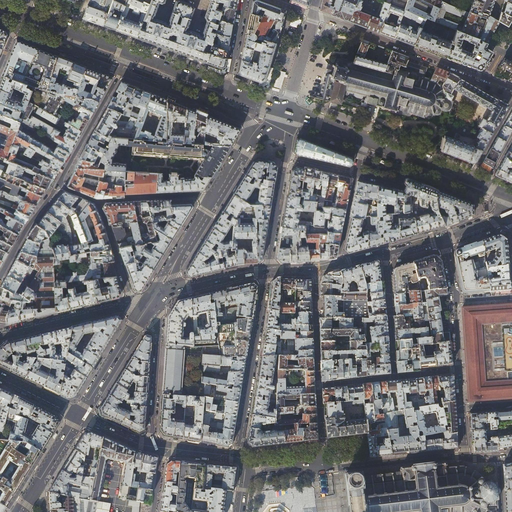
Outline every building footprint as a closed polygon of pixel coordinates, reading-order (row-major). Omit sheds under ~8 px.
[(90,0),(86,9),(83,18),(92,21),(103,25),(112,0),(90,0)] [(116,30),(121,14),(125,4),(115,0),(112,0),(103,25),(108,27),(116,30)] [(143,0),(126,0),(125,4),(121,14),(126,16),(129,7),(133,9),(132,11),(139,14),(140,12),(141,12),(142,13),(139,21),(142,22),(150,3),(143,0)] [(223,5),(236,9),(237,5),(237,0),(209,0),(211,1),(205,17),(206,20),(207,20),(203,33),(203,34),(204,34),(203,36),(199,35),(199,33),(190,30),(189,31),(185,30),(186,28),(187,28),(187,27),(195,8),(193,4),(180,0),(177,0),(176,1),(169,21),(169,22),(170,22),(169,24),(166,23),(166,22),(156,18),(156,19),(152,18),(153,16),(154,16),(154,15),(159,2),(162,4),(165,2),(165,0),(150,0),(150,3),(142,22),(136,37),(156,44),(195,58),(206,62),(209,52),(206,51),(206,52),(203,51),(206,45),(207,45),(207,43),(211,45),(212,43),(213,39),(215,32),(219,19),(222,10),(216,8),(218,3),(217,3),(217,2),(219,1),(223,2),(222,5),(223,5)] [(262,16),(254,33),(255,34),(256,36),(256,37),(256,38),(264,40),(276,43),(283,19),(286,10),(274,6),(258,0),(254,0),(253,1),(252,6),(250,13),(262,16)] [(322,0),(322,3),(320,9),(320,10),(324,12),(331,14),(335,4),(334,4),(335,0),(322,0)] [(335,0),(334,4),(335,4),(331,14),(337,17),(344,19),(349,21),(357,0),(335,0)] [(357,0),(349,21),(360,25),(361,25),(375,31),(379,32),(390,0),(357,0)] [(400,23),(402,15),(407,0),(390,0),(379,32),(386,35),(389,36),(394,38),(400,23)] [(417,0),(417,1),(414,0),(407,0),(402,15),(423,25),(426,18),(434,21),(439,8),(422,0),(417,0)] [(487,19),(497,25),(498,23),(499,22),(508,26),(511,19),(511,0),(473,0),(468,13),(469,13),(469,12),(477,15),(487,18),(487,19)] [(468,13),(449,5),(442,1),(439,8),(434,21),(450,27),(456,30),(461,31),(468,13)] [(234,17),(236,9),(223,5),(222,10),(219,19),(233,24),(234,17)] [(469,13),(468,13),(461,31),(471,35),(479,39),(480,39),(482,40),(487,43),(491,36),(497,25),(487,19),(487,18),(477,15),(469,12),(469,13)] [(252,33),(254,33),(262,16),(250,13),(249,21),(246,34),(249,35),(249,34),(251,33),(252,33)] [(125,18),(126,16),(121,14),(116,30),(124,33),(136,37),(142,22),(139,21),(138,23),(125,18)] [(298,28),(300,19),(294,18),(291,26),(298,28)] [(232,30),(233,24),(219,19),(215,32),(230,37),(232,30)] [(408,27),(400,23),(394,38),(401,40),(402,41),(414,45),(421,30),(422,27),(420,26),(418,27),(416,31),(409,28),(410,26),(409,25),(408,27)] [(446,57),(456,30),(450,27),(445,40),(437,36),(431,34),(421,30),(414,45),(429,51),(446,57)] [(471,35),(461,31),(456,30),(446,57),(457,61),(461,63),(465,51),(466,50),(462,49),(462,48),(461,47),(460,46),(462,41),(463,39),(469,41),(471,35)] [(229,44),(230,37),(215,32),(213,39),(218,40),(217,42),(216,42),(215,44),(212,43),(211,45),(211,46),(228,50),(229,44)] [(252,33),(251,33),(249,34),(249,35),(246,34),(242,53),(239,71),(241,74),(251,78),(261,82),(265,80),(274,50),(276,43),(264,40),(256,38),(256,37),(256,36),(255,34),(254,33),(252,33)] [(478,42),(479,39),(471,35),(469,41),(468,41),(469,41),(469,42),(475,44),(472,53),(465,51),(461,63),(470,66),(476,69),(479,70),(482,68),(483,67),(486,62),(492,51),(485,47),(487,43),(482,40),(481,43),(478,42)] [(17,39),(15,43),(9,58),(2,75),(3,76),(17,81),(19,74),(20,75),(20,74),(21,74),(22,74),(23,74),(24,71),(27,72),(31,62),(37,47),(28,44),(17,39)] [(360,54),(359,56),(363,57),(367,47),(371,49),(371,47),(374,49),(376,44),(362,39),(357,53),(360,54)] [(227,54),(228,50),(211,46),(209,52),(213,54),(224,57),(226,58),(227,54)] [(48,52),(37,47),(31,62),(45,67),(45,69),(40,82),(26,76),(27,72),(24,71),(23,74),(22,74),(21,74),(20,74),(20,75),(19,74),(17,81),(27,84),(34,87),(46,89),(51,75),(57,55),(56,55),(48,52)] [(399,53),(386,48),(385,52),(390,54),(386,64),(384,70),(392,72),(393,69),(396,68),(402,70),(406,61),(409,56),(399,53)] [(226,62),(226,58),(224,57),(213,54),(209,52),(206,62),(213,65),(222,68),(225,66),(226,62)] [(65,59),(57,55),(51,75),(56,77),(58,71),(60,71),(60,73),(63,74),(60,84),(61,84),(63,83),(65,83),(65,85),(66,85),(73,62),(65,59)] [(375,61),(363,57),(359,56),(356,55),(353,62),(384,70),(386,64),(375,61)] [(326,73),(330,75),(329,76),(331,77),(331,79),(333,79),(333,78),(336,78),(339,79),(339,81),(344,83),(344,81),(346,81),(344,89),(343,93),(363,99),(361,107),(366,108),(368,102),(377,105),(383,107),(383,109),(384,109),(384,107),(394,110),(394,112),(410,116),(411,113),(415,114),(415,115),(417,116),(417,115),(423,117),(424,118),(424,117),(425,116),(426,117),(427,117),(428,117),(428,118),(430,118),(429,117),(430,117),(431,116),(432,115),(432,114),(433,114),(434,115),(435,115),(434,114),(435,114),(436,114),(438,114),(439,114),(440,115),(440,114),(440,113),(440,112),(441,111),(441,109),(442,109),(444,110),(446,110),(450,111),(452,100),(451,99),(448,98),(446,95),(447,93),(445,92),(442,87),(442,86),(442,85),(441,84),(442,83),(441,82),(440,83),(440,82),(439,82),(438,82),(437,82),(437,81),(433,80),(431,79),(430,79),(430,77),(429,77),(428,78),(427,78),(427,77),(425,76),(425,77),(423,76),(424,76),(421,75),(407,71),(402,70),(396,68),(393,69),(392,72),(384,70),(353,62),(338,58),(338,59),(340,59),(338,66),(337,65),(337,63),(336,62),(335,65),(333,64),(332,65),(329,64),(329,63),(329,64),(328,64),(328,65),(327,64),(327,65),(328,66),(327,68),(326,72),(325,71),(325,73),(326,73)] [(511,59),(511,61),(504,58),(499,66),(494,75),(500,77),(505,68),(511,71),(511,73),(508,81),(511,82),(511,59)] [(406,61),(402,70),(407,71),(421,75),(424,76),(424,74),(425,74),(427,67),(419,65),(406,61)] [(86,67),(80,65),(73,62),(66,85),(62,92),(76,94),(86,67)] [(86,67),(76,94),(77,95),(82,96),(84,96),(91,97),(96,85),(101,73),(93,70),(86,67)] [(442,69),(437,67),(431,79),(433,80),(437,81),(438,81),(441,77),(445,79),(442,85),(442,86),(442,87),(445,92),(447,93),(446,95),(448,98),(451,99),(453,95),(451,94),(454,88),(460,77),(455,75),(455,74),(450,72),(442,69)] [(106,75),(101,73),(96,85),(105,90),(108,84),(109,83),(112,77),(106,75)] [(330,75),(326,73),(324,80),(321,90),(320,93),(319,93),(317,92),(315,91),(315,92),(314,94),(313,94),(313,95),(311,96),(309,96),(309,97),(330,101),(336,78),(333,78),(333,79),(331,79),(331,77),(329,76),(330,75)] [(54,82),(56,77),(51,75),(46,89),(62,92),(66,85),(65,85),(65,83),(63,83),(61,84),(60,84),(58,83),(56,82),(54,82)] [(27,84),(17,81),(3,76),(1,81),(0,82),(0,88),(12,94),(13,90),(12,89),(13,87),(20,90),(20,91),(25,93),(23,98),(28,100),(32,91),(32,90),(30,89),(30,88),(30,87),(29,87),(28,88),(26,87),(27,84)] [(481,127),(482,127),(492,133),(496,125),(508,104),(501,100),(498,99),(498,100),(485,93),(481,90),(482,90),(480,89),(480,90),(477,88),(476,87),(464,81),(460,78),(460,77),(454,88),(492,110),(486,120),(485,119),(481,127)] [(336,78),(330,101),(331,102),(340,104),(341,100),(343,93),(344,89),(346,81),(344,81),(344,83),(339,81),(339,79),(336,78)] [(119,104),(128,84),(124,82),(121,81),(116,91),(120,92),(119,95),(114,93),(112,97),(107,107),(108,107),(117,111),(119,108),(124,110),(125,107),(119,104)] [(131,85),(128,84),(119,104),(125,107),(135,86),(131,85)] [(102,96),(105,90),(96,85),(91,97),(99,101),(102,96)] [(125,107),(124,110),(122,113),(131,116),(137,119),(140,120),(151,92),(144,90),(135,86),(125,107)] [(62,92),(46,89),(34,87),(32,90),(32,91),(38,94),(40,91),(50,97),(44,110),(59,118),(64,121),(65,117),(55,112),(62,99),(74,105),(72,107),(77,110),(80,105),(78,103),(74,101),(77,95),(76,94),(62,92)] [(12,94),(0,88),(0,102),(12,108),(15,102),(8,99),(9,97),(10,97),(12,94)] [(166,137),(166,135),(167,99),(160,96),(151,92),(140,120),(137,119),(135,124),(138,126),(134,138),(161,140),(162,136),(164,137),(163,140),(166,141),(166,137)] [(81,98),(82,96),(77,95),(74,101),(78,103),(81,98)] [(99,101),(91,97),(84,96),(83,99),(81,98),(78,103),(80,105),(93,112),(96,107),(99,101)] [(28,100),(23,98),(21,103),(15,100),(15,102),(12,108),(16,109),(17,107),(20,108),(19,109),(21,110),(22,109),(25,110),(28,101),(28,100)] [(167,99),(166,135),(169,135),(169,137),(166,137),(166,141),(183,142),(184,136),(184,135),(171,134),(171,131),(172,123),(172,120),(185,121),(187,107),(179,103),(171,101),(167,99)] [(34,104),(28,101),(25,110),(24,112),(22,118),(29,122),(31,117),(29,115),(33,109),(32,108),(34,104)] [(0,102),(0,113),(20,122),(22,118),(24,112),(16,109),(12,108),(0,102)] [(80,105),(77,110),(78,111),(79,112),(79,113),(78,114),(79,114),(77,118),(87,123),(88,121),(91,115),(93,112),(80,105)] [(56,123),(59,118),(44,110),(39,107),(36,112),(56,123)] [(121,112),(117,111),(108,107),(101,118),(95,129),(111,138),(111,136),(134,138),(138,126),(135,124),(137,119),(131,116),(124,127),(118,126),(114,125),(121,112)] [(191,108),(187,107),(185,121),(185,124),(184,127),(184,129),(186,129),(187,125),(190,125),(189,136),(184,136),(183,142),(193,143),(196,110),(192,109),(191,108)] [(198,111),(196,110),(193,143),(204,143),(204,132),(200,131),(201,124),(206,125),(206,114),(202,113),(198,111)] [(0,124),(2,119),(11,123),(11,124),(11,125),(10,124),(9,128),(17,131),(18,128),(20,124),(20,122),(0,113),(0,124)] [(221,120),(207,114),(206,114),(206,125),(201,124),(200,131),(204,132),(204,143),(230,145),(233,141),(234,138),(239,130),(238,127),(237,126),(226,122),(224,121),(221,120)] [(31,117),(29,122),(36,126),(46,131),(50,134),(54,127),(32,115),(31,117)] [(68,115),(65,121),(70,124),(73,118),(68,115)] [(77,118),(76,117),(76,118),(75,118),(74,119),(73,118),(70,124),(82,131),(84,128),(87,123),(77,118)] [(20,122),(20,124),(24,126),(34,131),(36,126),(29,122),(22,118),(20,122)] [(65,121),(64,121),(59,118),(56,123),(62,127),(63,124),(65,121)] [(82,131),(70,124),(65,121),(63,124),(68,127),(63,136),(58,133),(60,131),(54,127),(50,134),(74,147),(78,138),(79,137),(82,131)] [(477,137),(482,127),(481,127),(477,124),(473,131),(447,122),(446,128),(456,132),(474,139),(477,138),(477,137)] [(0,124),(0,155),(7,158),(16,134),(17,131),(9,128),(0,124)] [(508,135),(511,129),(504,125),(500,131),(497,136),(506,141),(508,135)] [(476,161),(492,133),(482,127),(477,137),(479,138),(477,146),(475,145),(474,145),(474,146),(454,139),(444,135),(441,150),(441,151),(458,157),(472,162),(476,161)] [(22,131),(18,128),(17,131),(16,134),(30,143),(37,146),(64,161),(69,154),(74,147),(50,134),(46,131),(44,134),(49,136),(49,135),(51,137),(51,138),(54,141),(55,140),(59,143),(54,151),(50,149),(50,148),(42,143),(42,142),(22,131)] [(454,139),(456,132),(446,128),(444,135),(454,139)] [(93,132),(91,136),(107,145),(111,138),(95,129),(94,129),(93,132)] [(24,153),(30,143),(16,134),(7,158),(6,159),(18,163),(37,171),(53,178),(56,175),(58,171),(42,162),(40,161),(37,167),(15,157),(18,150),(24,153)] [(101,158),(100,161),(103,162),(102,168),(125,170),(126,163),(111,162),(112,157),(118,143),(133,144),(132,153),(198,158),(198,159),(198,161),(198,163),(198,165),(199,166),(199,167),(194,175),(211,176),(228,148),(230,145),(204,143),(193,143),(183,142),(166,141),(163,140),(161,140),(134,138),(111,136),(111,138),(107,145),(91,136),(89,139),(87,143),(104,152),(102,156),(101,158)] [(502,147),(506,141),(497,136),(494,142),(493,143),(491,148),(500,153),(502,147)] [(333,162),(349,166),(352,164),(353,160),(351,157),(326,147),(306,139),(300,137),(297,138),(296,145),(294,151),(296,154),(333,162)] [(35,150),(37,146),(30,143),(24,153),(30,156),(35,150)] [(94,161),(97,156),(98,154),(102,156),(104,152),(87,143),(83,149),(79,158),(80,158),(93,161),(94,161)] [(37,146),(35,150),(50,158),(47,162),(44,160),(42,162),(58,171),(61,166),(64,161),(37,146)] [(495,161),(500,153),(491,148),(487,155),(483,161),(488,164),(492,167),(495,162),(495,161)] [(511,165),(511,161),(505,155),(502,160),(494,175),(495,175),(502,178),(504,179),(510,169),(506,168),(507,166),(509,166),(511,167),(511,166),(511,165)] [(95,164),(93,164),(92,163),(93,161),(80,158),(78,161),(77,163),(75,168),(73,172),(82,176),(84,171),(95,174),(99,175),(98,180),(100,181),(115,184),(124,185),(125,176),(126,170),(125,170),(102,168),(97,168),(98,165),(99,162),(97,162),(96,164),(95,164)] [(263,170),(267,171),(268,160),(259,158),(258,158),(253,160),(249,167),(245,174),(251,178),(253,175),(255,177),(254,179),(256,180),(258,177),(261,178),(266,179),(266,174),(263,173),(263,170)] [(18,163),(6,159),(5,161),(9,163),(7,169),(6,172),(13,175),(18,163)] [(268,160),(267,171),(266,172),(268,172),(268,171),(268,170),(269,170),(269,174),(268,174),(266,174),(266,179),(275,180),(276,174),(277,167),(273,161),(272,161),(268,160)] [(488,164),(483,161),(483,162),(479,168),(488,173),(489,170),(490,170),(492,167),(488,164)] [(34,178),(37,171),(18,163),(13,175),(32,182),(33,180),(31,179),(31,178),(24,175),(24,176),(22,175),(24,169),(26,170),(33,173),(33,175),(34,175),(33,178),(34,178)] [(304,166),(304,168),(302,180),(302,186),(300,195),(304,195),(303,199),(307,199),(313,168),(308,167),(304,166)] [(301,180),(302,180),(304,168),(300,167),(297,167),(291,170),(290,181),(287,195),(299,195),(300,195),(302,186),(301,186),(300,187),(299,187),(297,185),(298,185),(299,185),(299,184),(300,181),(299,180),(298,180),(299,178),(301,179),(301,180)] [(319,170),(313,168),(307,199),(315,200),(316,194),(312,193),(314,183),(318,184),(321,170),(319,170)] [(6,172),(3,170),(2,170),(0,175),(0,176),(23,186),(43,195),(44,192),(47,188),(32,182),(13,175),(6,172)] [(156,192),(157,173),(151,172),(145,172),(141,171),(128,170),(127,176),(125,176),(124,185),(124,193),(140,192),(156,192)] [(317,187),(316,194),(315,200),(316,200),(315,206),(322,206),(329,172),(324,171),(321,170),(318,184),(317,187)] [(50,183),(53,178),(37,171),(34,178),(33,180),(32,182),(47,188),(50,183)] [(85,177),(83,177),(82,176),(73,172),(70,178),(66,186),(72,188),(84,193),(96,198),(105,198),(117,197),(124,197),(124,193),(124,185),(115,184),(100,181),(97,186),(96,191),(81,185),(82,182),(85,177)] [(340,175),(332,173),(329,172),(322,206),(330,206),(346,208),(348,199),(350,190),(351,183),(352,178),(345,176),(340,175)] [(157,173),(156,192),(157,192),(169,191),(181,190),(180,174),(177,174),(171,174),(166,173),(157,173)] [(194,175),(180,174),(181,190),(191,190),(203,189),(209,179),(211,176),(194,175)] [(251,178),(245,174),(239,184),(235,190),(233,193),(248,203),(248,201),(254,192),(257,189),(256,188),(255,188),(249,196),(248,196),(254,186),(258,187),(259,182),(259,179),(261,180),(261,178),(258,177),(256,180),(254,179),(251,178)] [(21,189),(23,186),(0,176),(0,188),(1,186),(3,184),(12,188),(9,193),(18,197),(19,194),(17,193),(19,188),(21,189)] [(98,180),(85,177),(82,182),(86,183),(94,186),(94,185),(97,186),(100,181),(98,180)] [(275,180),(266,179),(261,178),(261,180),(261,182),(259,182),(258,187),(260,188),(259,189),(259,191),(257,193),(254,192),(248,201),(248,203),(249,203),(262,203),(271,205),(273,193),(275,180)] [(408,178),(405,179),(403,184),(406,185),(404,190),(403,211),(407,210),(409,210),(417,210),(417,198),(417,193),(421,183),(414,181),(408,178)] [(354,195),(353,201),(366,203),(366,199),(363,199),(363,197),(373,199),(372,205),(377,206),(378,185),(368,183),(358,180),(356,188),(354,195)] [(436,205),(435,197),(438,190),(429,186),(421,183),(417,193),(417,198),(419,198),(419,205),(431,207),(431,208),(432,209),(437,209),(436,205)] [(398,189),(395,188),(394,212),(399,212),(402,211),(403,211),(404,190),(406,185),(403,184),(400,187),(398,189)] [(386,186),(378,185),(377,206),(376,215),(379,215),(382,214),(385,213),(385,210),(385,207),(385,209),(385,210),(386,212),(387,212),(387,213),(392,213),(394,212),(395,188),(386,186)] [(23,186),(21,189),(27,191),(24,197),(19,194),(18,197),(36,205),(39,200),(43,195),(23,186)] [(0,195),(2,190),(0,189),(0,202),(16,209),(17,209),(18,206),(5,201),(5,202),(0,200),(0,195)] [(70,193),(64,190),(62,193),(58,198),(77,213),(78,216),(90,201),(73,194),(70,193)] [(447,193),(438,190),(435,197),(436,205),(445,209),(444,209),(445,211),(446,211),(448,215),(444,216),(444,215),(443,215),(440,216),(441,216),(442,219),(444,225),(450,223),(458,220),(452,205),(455,196),(447,193)] [(36,205),(18,197),(9,193),(3,191),(2,192),(6,194),(5,197),(14,201),(14,200),(19,203),(18,206),(17,209),(30,215),(33,210),(36,205)] [(248,203),(233,193),(228,201),(222,210),(229,214),(231,215),(235,218),(236,218),(240,218),(252,218),(263,217),(262,203),(249,203),(248,203)] [(304,195),(300,195),(299,195),(287,195),(285,211),(299,213),(299,209),(314,210),(315,206),(316,200),(315,200),(307,199),(303,199),(304,195)] [(464,199),(455,196),(452,205),(458,220),(467,216),(474,213),(473,203),(464,199)] [(80,249),(80,252),(86,251),(90,250),(78,216),(77,213),(58,198),(53,204),(52,205),(47,211),(65,224),(67,235),(68,244),(69,254),(76,253),(77,253),(77,250),(80,249)] [(159,200),(147,200),(150,216),(152,222),(169,217),(172,217),(172,216),(172,212),(171,203),(170,199),(159,200)] [(143,201),(140,201),(142,215),(144,215),(144,216),(150,216),(147,200),(143,201)] [(94,203),(92,202),(90,201),(78,216),(90,250),(111,249),(107,237),(107,236),(101,218),(101,216),(97,209),(94,203)] [(125,202),(105,203),(104,205),(102,208),(107,215),(109,224),(111,224),(115,223),(137,221),(133,201),(126,202),(125,202)] [(137,201),(133,201),(137,221),(139,221),(139,217),(142,217),(143,221),(147,223),(152,222),(150,216),(144,216),(144,215),(142,215),(140,201),(137,201)] [(367,203),(366,203),(353,201),(351,208),(349,216),(351,217),(356,217),(364,216),(367,204),(367,203)] [(181,203),(176,203),(171,203),(172,212),(174,212),(174,213),(175,213),(175,214),(174,216),(172,216),(172,217),(169,217),(181,225),(187,216),(193,206),(191,202),(181,203)] [(271,206),(271,205),(262,203),(263,217),(269,218),(271,206)] [(0,210),(0,211),(1,211),(3,212),(24,223),(27,219),(30,215),(17,209),(16,209),(14,212),(7,209),(5,209),(0,206),(0,210)] [(322,206),(315,206),(314,210),(313,222),(313,225),(327,226),(330,206),(322,206)] [(330,206),(327,226),(334,227),(333,231),(333,232),(341,232),(343,226),(343,223),(345,216),(346,208),(330,206)] [(437,209),(432,209),(433,212),(428,213),(419,216),(417,217),(417,215),(423,213),(422,210),(417,210),(409,210),(410,214),(414,213),(417,233),(423,231),(435,228),(444,225),(442,219),(439,219),(438,217),(441,216),(440,216),(437,209)] [(229,214),(222,210),(218,218),(213,226),(225,234),(231,223),(233,225),(234,223),(236,223),(236,218),(235,218),(231,215),(230,217),(229,217),(228,218),(227,217),(229,214)] [(409,210),(407,210),(408,214),(410,214),(410,217),(399,217),(399,218),(399,230),(401,237),(408,235),(417,233),(414,213),(410,214),(409,210)] [(65,224),(47,211),(43,217),(37,224),(45,229),(49,238),(51,243),(52,243),(50,237),(49,236),(56,227),(67,235),(65,224)] [(299,213),(285,211),(282,226),(298,228),(301,228),(301,230),(303,230),(303,228),(305,228),(305,224),(313,225),(313,222),(298,220),(299,213)] [(0,217),(0,223),(18,234),(21,228),(24,223),(3,212),(2,214),(6,216),(5,217),(9,219),(6,224),(3,222),(3,221),(3,220),(2,219),(0,217)] [(385,213),(382,214),(382,220),(382,224),(382,232),(383,235),(382,242),(391,240),(401,237),(399,230),(399,218),(396,218),(396,223),(393,223),(392,224),(392,225),(390,225),(390,221),(391,221),(392,221),(392,213),(387,213),(385,213)] [(379,215),(376,215),(371,216),(370,216),(370,223),(371,224),(375,224),(382,224),(382,220),(379,220),(379,215)] [(367,216),(364,216),(356,217),(351,217),(348,231),(343,248),(348,252),(358,249),(368,246),(367,230),(362,232),(362,234),(358,236),(358,232),(359,232),(362,220),(367,219),(367,216)] [(177,231),(181,225),(169,217),(152,222),(153,227),(172,239),(177,231)] [(263,217),(252,218),(252,222),(253,237),(253,240),(252,241),(252,245),(256,245),(257,263),(262,259),(265,239),(269,218),(263,217)] [(240,218),(236,218),(236,223),(234,223),(233,225),(232,238),(232,240),(232,241),(237,241),(235,240),(235,237),(253,237),(252,222),(246,223),(245,221),(244,221),(244,223),(240,223),(240,218)] [(128,238),(129,245),(131,245),(132,245),(137,244),(142,244),(143,244),(141,239),(138,226),(137,221),(115,223),(111,224),(114,232),(117,239),(123,238),(126,234),(126,233),(127,231),(130,231),(129,226),(131,226),(133,236),(128,237),(128,238)] [(153,227),(152,222),(147,223),(149,231),(146,231),(146,233),(144,233),(143,228),(141,226),(138,226),(141,239),(143,244),(146,243),(157,241),(156,239),(155,233),(153,227)] [(18,234),(0,223),(0,238),(12,245),(15,239),(18,234)] [(31,229),(26,237),(28,237),(40,242),(45,233),(47,239),(49,238),(45,229),(37,224),(36,223),(31,229)] [(327,226),(313,225),(305,224),(305,228),(305,233),(307,241),(316,241),(316,247),(313,247),(313,245),(310,245),(310,247),(308,247),(308,249),(309,260),(313,260),(320,259),(319,243),(319,242),(320,233),(327,234),(327,230),(327,226)] [(382,224),(375,224),(375,230),(367,230),(368,246),(375,244),(382,242),(383,235),(381,236),(380,233),(382,232),(382,224)] [(225,234),(213,226),(209,231),(205,239),(214,244),(215,245),(219,248),(226,247),(228,246),(231,246),(232,241),(232,240),(230,240),(230,239),(229,240),(223,241),(221,240),(225,234)] [(298,228),(282,226),(280,240),(280,241),(277,257),(282,262),(289,261),(297,261),(296,243),(298,228)] [(327,226),(327,230),(327,234),(320,233),(319,243),(323,243),(329,243),(330,243),(338,244),(339,239),(341,232),(333,232),(333,231),(334,227),(327,226)] [(153,227),(155,233),(158,232),(159,238),(156,239),(157,241),(146,243),(148,244),(152,247),(163,254),(168,246),(172,239),(153,227)] [(303,230),(301,230),(301,228),(298,228),(296,243),(297,261),(302,261),(309,260),(308,249),(308,247),(307,241),(305,233),(305,228),(303,228),(303,230)] [(494,236),(481,241),(483,248),(484,252),(484,253),(494,249),(495,250),(496,255),(491,261),(485,262),(486,268),(508,265),(507,251),(507,241),(498,235),(494,236)] [(40,242),(28,237),(25,243),(20,250),(37,255),(39,249),(40,243),(40,242)] [(0,238),(0,247),(8,252),(8,251),(10,248),(12,245),(0,238)] [(51,243),(49,238),(47,239),(40,242),(40,243),(41,243),(42,243),(43,248),(52,247),(51,243)] [(205,239),(202,244),(194,256),(192,259),(185,271),(189,276),(199,273),(218,269),(224,267),(219,248),(215,245),(214,246),(213,246),(214,244),(205,239)] [(237,241),(232,241),(231,246),(231,249),(235,249),(236,264),(240,264),(244,263),(243,251),(246,251),(246,250),(246,249),(245,249),(245,248),(244,248),(243,248),(237,248),(237,241)] [(483,248),(481,241),(462,247),(457,249),(454,255),(458,270),(462,289),(467,293),(477,292),(485,292),(490,291),(489,284),(486,269),(475,271),(472,260),(463,262),(462,258),(463,259),(464,259),(464,260),(465,260),(466,259),(467,258),(467,257),(469,256),(469,257),(484,252),(483,248)] [(148,244),(146,243),(143,244),(142,244),(137,244),(132,245),(133,249),(132,249),(132,250),(132,251),(133,255),(133,254),(134,256),(139,260),(141,261),(154,269),(158,262),(161,257),(163,254),(152,247),(151,249),(145,245),(146,244),(147,245),(148,244)] [(328,258),(329,243),(323,243),(319,243),(320,259),(323,259),(328,259),(328,258)] [(330,243),(329,243),(328,258),(331,258),(335,257),(336,256),(337,249),(338,244),(330,243)] [(69,254),(68,244),(64,245),(63,244),(57,245),(57,246),(52,247),(56,256),(53,257),(54,263),(60,262),(59,259),(69,257),(70,261),(76,260),(76,253),(69,254)] [(131,245),(129,245),(128,245),(119,247),(122,254),(125,263),(135,260),(134,256),(133,254),(133,255),(131,255),(129,250),(131,250),(131,252),(132,251),(132,250),(132,249),(133,249),(132,245),(131,245)] [(252,251),(246,251),(243,251),(244,263),(249,263),(251,263),(253,263),(257,263),(256,245),(252,245),(252,251)] [(231,246),(228,246),(229,249),(231,249),(231,250),(229,251),(230,254),(228,254),(226,247),(219,248),(224,267),(225,267),(228,266),(230,266),(236,264),(235,249),(231,249),(231,246)] [(0,258),(3,260),(5,256),(8,252),(0,247),(0,258)] [(52,247),(43,248),(39,249),(37,255),(34,265),(34,268),(38,270),(40,271),(42,268),(54,267),(54,263),(53,257),(56,256),(52,247)] [(111,249),(90,250),(90,255),(91,263),(111,261),(115,261),(112,253),(111,249)] [(37,255),(20,250),(19,253),(16,258),(29,265),(30,263),(34,265),(37,255)] [(86,251),(80,252),(77,253),(76,253),(76,260),(76,262),(83,261),(85,263),(86,271),(85,273),(77,274),(77,271),(72,272),(72,274),(71,275),(70,272),(65,272),(66,288),(67,288),(78,285),(84,284),(84,283),(83,280),(93,279),(91,263),(90,255),(86,255),(86,251)] [(138,262),(139,260),(134,256),(135,260),(125,263),(130,276),(134,288),(135,290),(141,290),(141,289),(148,279),(154,269),(141,261),(140,262),(142,263),(141,265),(138,265),(138,262)] [(418,261),(413,262),(418,280),(419,280),(419,279),(423,278),(425,278),(427,280),(428,285),(426,288),(427,288),(427,291),(437,290),(446,289),(444,280),(443,274),(441,264),(440,259),(434,256),(429,258),(418,261)] [(476,270),(486,268),(485,262),(484,257),(473,260),(476,270)] [(29,265),(16,258),(15,260),(10,269),(8,274),(21,281),(27,270),(29,271),(29,272),(29,273),(30,274),(34,268),(29,265)] [(111,261),(91,263),(93,279),(98,278),(102,277),(103,277),(116,276),(113,267),(112,264),(111,261)] [(379,265),(379,263),(376,261),(365,264),(360,266),(365,284),(381,282),(380,280),(380,273),(379,265)] [(418,280),(413,262),(409,263),(405,264),(398,266),(397,266),(396,267),(396,268),(393,270),(392,273),(392,275),(394,289),(394,295),(404,294),(409,293),(408,291),(421,291),(418,280)] [(510,281),(509,272),(508,265),(486,268),(486,269),(489,284),(497,283),(500,282),(510,281)] [(348,269),(340,271),(342,278),(341,285),(340,293),(348,293),(348,290),(349,290),(349,285),(351,282),(354,281),(355,282),(357,283),(358,288),(357,288),(357,289),(358,290),(359,290),(359,292),(366,292),(365,284),(360,266),(348,269)] [(54,273),(54,267),(42,268),(40,271),(38,270),(29,287),(33,289),(35,294),(33,298),(35,301),(36,305),(33,305),(33,308),(37,307),(41,307),(55,307),(54,282),(54,278),(54,273)] [(65,272),(54,273),(54,278),(56,278),(57,280),(54,282),(55,307),(56,311),(63,310),(70,308),(66,293),(65,290),(66,288),(65,272)] [(21,281),(8,274),(5,278),(1,286),(7,289),(5,297),(12,299),(21,300),(25,300),(28,301),(33,301),(33,305),(36,305),(35,301),(33,298),(35,294),(33,289),(29,287),(27,286),(22,295),(15,292),(18,285),(22,287),(23,286),(24,286),(25,285),(23,284),(23,283),(22,282),(23,282),(21,281)] [(116,276),(103,277),(104,279),(104,281),(107,280),(109,281),(110,285),(110,284),(109,285),(108,285),(107,286),(110,299),(116,297),(119,296),(122,291),(119,283),(116,276)] [(341,285),(342,278),(323,276),(322,281),(321,284),(341,285)] [(98,278),(93,279),(94,292),(97,302),(103,300),(110,299),(107,286),(100,287),(98,278)] [(94,292),(93,279),(83,280),(84,283),(86,283),(87,290),(80,292),(83,305),(85,305),(92,303),(97,302),(94,292)] [(279,299),(280,279),(278,279),(275,282),(273,283),(270,302),(269,310),(279,311),(279,307),(276,306),(277,302),(278,302),(277,304),(279,304),(279,303),(279,299)] [(287,279),(280,279),(279,299),(279,303),(284,303),(285,290),(287,290),(287,295),(291,295),(291,290),(295,290),(296,288),(296,280),(287,279)] [(295,302),(312,302),(312,294),(312,292),(312,287),(312,280),(308,280),(303,280),(303,288),(296,288),(295,290),(295,302)] [(510,290),(510,281),(500,282),(500,284),(498,285),(497,283),(489,284),(490,291),(501,291),(510,290)] [(381,282),(365,284),(366,292),(366,295),(370,294),(370,296),(384,293),(383,286),(383,282),(381,282)] [(232,288),(226,290),(226,301),(225,303),(225,304),(225,308),(227,307),(227,305),(236,303),(238,304),(238,307),(225,310),(226,311),(226,316),(215,316),(215,323),(227,322),(227,320),(245,319),(245,318),(252,319),(254,310),(255,304),(258,288),(253,283),(232,288)] [(341,285),(321,284),(320,290),(319,296),(323,296),(340,297),(340,293),(341,285)] [(78,285),(67,288),(69,292),(66,293),(70,308),(76,307),(83,305),(80,292),(78,285)] [(0,287),(0,306),(3,307),(2,310),(8,311),(9,308),(11,302),(12,299),(5,297),(7,289),(1,286),(0,287)] [(437,290),(427,291),(424,291),(426,299),(438,298),(438,295),(439,295),(446,295),(446,289),(437,290)] [(217,292),(209,294),(210,300),(214,300),(214,304),(215,316),(226,316),(226,311),(222,311),(223,314),(222,314),(221,313),(220,313),(220,305),(221,305),(222,308),(224,307),(224,310),(225,310),(225,308),(225,304),(225,303),(226,301),(226,290),(217,292)] [(424,291),(421,291),(408,291),(409,293),(410,304),(426,303),(426,299),(424,291)] [(366,292),(359,292),(357,292),(350,293),(348,293),(340,293),(340,297),(340,300),(343,300),(343,312),(343,313),(344,313),(344,318),(353,318),(357,318),(362,318),(369,318),(369,317),(368,314),(368,310),(367,307),(367,306),(367,303),(366,295),(366,292)] [(370,294),(366,295),(367,303),(385,301),(385,296),(384,293),(370,296),(370,294)] [(198,296),(191,298),(192,317),(197,317),(198,315),(204,313),(204,316),(205,317),(207,317),(208,326),(204,328),(198,327),(197,328),(196,329),(197,334),(193,334),(193,344),(215,343),(214,337),(217,337),(215,323),(215,316),(214,304),(210,304),(210,300),(209,294),(198,296)] [(405,301),(404,294),(394,295),(394,299),(395,306),(405,305),(405,303),(406,303),(406,301),(405,301)] [(340,297),(323,296),(323,298),(323,305),(323,317),(323,318),(331,318),(339,318),(344,318),(344,313),(343,313),(343,312),(341,312),(337,312),(336,300),(340,300),(340,297)] [(192,317),(191,298),(183,300),(178,301),(173,309),(168,317),(168,321),(166,345),(193,347),(193,344),(193,334),(193,333),(190,333),(189,334),(189,337),(187,339),(182,338),(183,327),(185,327),(186,324),(183,324),(184,321),(187,317),(189,317),(190,317),(192,317)] [(440,309),(438,298),(426,299),(426,303),(429,321),(429,322),(440,320),(439,312),(441,311),(440,309)] [(19,314),(21,300),(12,299),(11,302),(14,303),(14,306),(13,306),(12,309),(10,309),(9,308),(8,311),(7,316),(6,321),(7,323),(12,322),(20,320),(19,314)] [(25,300),(21,300),(19,314),(20,320),(28,318),(35,317),(33,308),(33,305),(33,301),(28,301),(28,306),(26,306),(26,305),(24,305),(25,300)] [(385,301),(367,303),(367,306),(371,306),(372,309),(386,308),(385,305),(385,301)] [(312,302),(295,302),(295,304),(295,313),(308,313),(312,313),(312,309),(312,302)] [(295,304),(284,303),(279,303),(279,304),(279,307),(279,311),(279,317),(279,324),(284,324),(284,313),(295,313),(295,304)] [(429,321),(426,303),(410,304),(405,305),(395,306),(395,310),(396,316),(403,316),(403,318),(413,317),(413,319),(422,318),(423,322),(429,321)] [(473,307),(462,308),(468,401),(472,401),(485,400),(496,399),(511,398),(511,304),(509,304),(502,305),(493,306),(473,307)] [(0,319),(3,321),(6,321),(7,316),(8,311),(2,310),(3,307),(0,306),(0,319)] [(56,311),(55,307),(41,307),(41,310),(38,310),(37,307),(33,308),(35,317),(46,314),(56,311)] [(386,308),(372,309),(372,314),(368,314),(369,317),(373,317),(387,316),(386,312),(386,308)] [(279,317),(279,311),(269,310),(268,314),(266,329),(278,331),(279,326),(275,326),(275,325),(276,325),(277,324),(277,322),(277,321),(276,321),(275,321),(276,317),(279,317)] [(308,313),(295,313),(295,316),(298,316),(298,317),(298,318),(297,318),(297,319),(295,319),(294,320),(294,321),(295,325),(300,325),(308,325),(308,319),(308,313)] [(122,321),(118,316),(93,322),(72,327),(67,353),(92,369),(95,365),(103,352),(117,329),(122,321)] [(365,342),(365,344),(365,346),(365,351),(366,359),(367,361),(373,361),(372,356),(370,356),(369,352),(372,352),(371,346),(376,346),(375,338),(388,337),(388,329),(387,316),(373,317),(369,317),(369,318),(362,318),(363,330),(365,342)] [(429,322),(429,321),(423,322),(422,318),(413,319),(413,317),(403,318),(403,316),(396,316),(393,317),(394,320),(394,323),(395,330),(418,329),(427,328),(430,328),(429,322)] [(227,322),(215,323),(217,337),(218,345),(221,358),(232,357),(234,357),(246,357),(248,348),(252,319),(245,318),(245,319),(227,320),(227,322)] [(331,320),(331,318),(323,318),(319,318),(319,325),(320,330),(331,330),(331,326),(331,320)] [(363,330),(362,318),(357,318),(358,328),(353,328),(353,318),(344,318),(339,318),(331,318),(331,320),(333,320),(333,321),(339,320),(339,328),(336,328),(335,326),(331,326),(331,330),(348,330),(363,330)] [(291,324),(284,324),(279,324),(279,326),(278,331),(280,331),(295,332),(295,325),(294,321),(294,320),(291,320),(291,324)] [(441,327),(440,320),(429,322),(430,328),(431,338),(432,344),(438,343),(450,342),(449,332),(442,333),(442,331),(441,327)] [(63,329),(48,333),(40,335),(46,360),(52,360),(66,362),(66,359),(67,353),(72,327),(63,329)] [(428,338),(427,328),(418,329),(419,333),(420,333),(421,339),(428,338)] [(280,331),(278,331),(266,329),(264,339),(263,344),(275,346),(276,340),(276,338),(276,337),(275,337),(275,335),(279,335),(278,337),(279,340),(281,340),(280,331)] [(419,333),(418,329),(395,330),(395,337),(396,341),(412,339),(411,334),(419,333)] [(365,342),(363,330),(348,330),(331,330),(320,330),(320,336),(320,342),(334,342),(334,336),(350,336),(350,342),(361,342),(365,342)] [(295,332),(280,331),(281,340),(288,339),(295,339),(295,336),(295,332)] [(32,337),(24,339),(28,354),(35,353),(35,352),(35,351),(36,351),(37,351),(36,353),(38,359),(46,360),(40,335),(32,337)] [(137,349),(132,357),(140,362),(150,363),(150,353),(151,337),(145,335),(137,349)] [(376,346),(371,346),(372,356),(376,356),(375,352),(378,352),(378,348),(380,348),(380,353),(378,354),(378,355),(380,355),(389,355),(389,353),(388,344),(388,341),(388,337),(375,338),(376,346)] [(431,338),(428,338),(421,339),(416,339),(417,348),(411,349),(412,360),(413,372),(421,371),(422,368),(428,367),(436,366),(434,356),(433,352),(432,344),(431,338)] [(29,358),(28,354),(24,339),(20,340),(8,342),(11,351),(13,356),(23,357),(27,358),(29,358)] [(313,345),(313,339),(295,339),(295,350),(298,350),(309,351),(309,350),(313,350),(313,345)] [(416,339),(412,339),(396,341),(396,345),(396,351),(411,349),(417,348),(416,339)] [(6,343),(2,346),(0,348),(0,366),(1,366),(10,371),(14,363),(13,356),(11,351),(8,342),(6,343)] [(334,347),(334,342),(320,342),(320,347),(320,352),(335,351),(338,351),(338,347),(334,347)] [(362,346),(361,342),(350,342),(349,342),(349,351),(365,351),(365,346),(362,346)] [(450,342),(438,343),(439,350),(441,351),(440,352),(438,351),(433,352),(434,356),(436,366),(452,365),(451,353),(450,342)] [(281,355),(281,351),(281,346),(275,346),(263,344),(262,351),(261,357),(279,355),(281,355)] [(193,347),(166,345),(166,350),(164,376),(163,391),(162,395),(181,396),(184,353),(198,355),(198,352),(203,352),(203,346),(193,347)] [(220,358),(221,358),(218,345),(203,346),(203,352),(202,366),(220,367),(220,358)] [(411,349),(396,351),(396,357),(397,362),(412,360),(411,349)] [(313,351),(313,350),(309,350),(309,351),(298,350),(298,354),(297,354),(297,355),(295,355),(295,359),(314,359),(313,355),(313,351)] [(338,351),(335,351),(320,352),(320,357),(321,361),(336,360),(342,360),(347,360),(347,354),(355,354),(355,360),(366,359),(365,351),(349,351),(346,351),(338,351)] [(92,369),(67,353),(66,359),(76,366),(76,367),(74,371),(87,378),(92,370),(92,369)] [(278,365),(279,355),(261,357),(259,371),(258,377),(278,380),(278,370),(278,368),(277,368),(277,370),(276,370),(276,373),(273,372),(274,365),(278,365)] [(279,355),(278,365),(278,368),(278,370),(307,370),(307,372),(314,372),(314,364),(314,359),(295,359),(295,355),(281,355),(279,355)] [(380,355),(378,355),(376,356),(376,357),(376,362),(373,362),(373,366),(390,364),(390,360),(389,355),(380,355)] [(21,362),(23,357),(22,357),(13,356),(14,363),(10,371),(16,374),(26,379),(33,364),(34,362),(35,359),(29,358),(27,358),(27,360),(25,363),(25,362),(23,362),(24,364),(21,362)] [(149,370),(150,363),(140,362),(132,357),(129,362),(124,370),(133,375),(136,370),(137,371),(138,371),(138,377),(148,377),(149,370)] [(221,358),(220,358),(220,367),(219,372),(228,372),(244,373),(245,366),(246,357),(234,357),(233,360),(231,360),(232,357),(221,358)] [(33,364),(26,379),(35,383),(44,387),(49,377),(49,374),(38,369),(41,364),(51,368),(52,360),(46,360),(38,359),(35,359),(34,362),(36,363),(35,365),(33,364)] [(367,361),(366,359),(355,360),(356,364),(361,364),(361,368),(356,368),(356,378),(365,377),(366,377),(365,361),(367,361)] [(66,362),(52,360),(51,368),(56,369),(55,377),(62,380),(64,373),(64,371),(61,371),(61,368),(64,369),(65,365),(66,362)] [(336,370),(336,360),(321,361),(321,367),(321,371),(336,370)] [(356,364),(355,360),(348,360),(349,379),(350,378),(356,378),(356,368),(356,364)] [(397,373),(407,372),(413,372),(412,360),(397,362),(397,368),(397,373)] [(373,361),(367,361),(365,361),(366,377),(373,376),(374,376),(373,371),(373,366),(373,362),(373,361)] [(390,364),(373,366),(373,371),(374,376),(380,375),(391,374),(390,369),(390,364)] [(62,380),(60,395),(64,397),(69,399),(75,398),(82,386),(87,378),(74,371),(73,370),(70,375),(71,376),(69,378),(67,375),(64,373),(62,380)] [(123,371),(116,384),(129,392),(130,393),(134,393),(147,394),(148,386),(148,377),(138,377),(136,377),(133,375),(124,370),(123,371)] [(278,380),(278,383),(277,383),(277,384),(277,392),(277,395),(315,394),(315,383),(314,372),(307,372),(307,370),(278,370),(278,380)] [(336,380),(336,370),(321,371),(321,377),(322,381),(336,380)] [(242,383),(244,373),(228,372),(227,381),(202,377),(202,383),(205,383),(217,385),(229,388),(232,388),(241,389),(242,383)] [(55,377),(49,374),(49,377),(44,387),(45,388),(60,395),(62,380),(55,377)] [(433,377),(430,377),(433,405),(437,405),(435,391),(440,390),(439,389),(439,387),(438,379),(437,376),(433,377)] [(278,383),(278,380),(258,377),(256,391),(255,397),(276,400),(277,395),(277,392),(270,391),(271,390),(273,390),(274,389),(274,387),(273,386),(275,383),(277,384),(277,383),(278,383)] [(426,377),(422,378),(424,394),(424,399),(425,407),(433,405),(430,377),(426,377)] [(438,379),(439,387),(443,387),(443,389),(453,388),(453,383),(452,377),(442,378),(438,379)] [(419,378),(415,379),(416,381),(417,391),(419,391),(419,395),(424,394),(422,378),(419,378)] [(405,380),(400,380),(402,392),(404,410),(411,409),(411,402),(410,402),(406,403),(405,394),(409,393),(410,393),(409,382),(408,379),(405,380)] [(391,381),(386,382),(387,393),(390,393),(396,392),(402,392),(400,380),(391,381)] [(416,381),(409,382),(410,393),(409,393),(409,394),(412,393),(417,393),(417,391),(416,381)] [(382,382),(379,383),(380,393),(380,394),(387,394),(387,393),(386,382),(382,382)] [(216,391),(217,385),(205,383),(204,397),(212,399),(214,399),(215,394),(216,391)] [(375,383),(371,384),(372,404),(373,415),(382,414),(381,400),(377,400),(376,394),(380,393),(379,383),(375,383)] [(128,393),(129,392),(116,384),(115,385),(108,395),(122,403),(124,405),(126,406),(127,403),(124,401),(125,400),(127,401),(129,396),(130,395),(126,393),(127,392),(128,393)] [(362,384),(363,387),(364,400),(364,404),(372,404),(371,384),(367,384),(362,384)] [(229,388),(217,385),(216,391),(227,393),(227,396),(226,401),(239,403),(240,398),(241,389),(232,388),(232,390),(229,390),(229,389),(229,388)] [(4,390),(0,387),(0,408),(1,409),(0,411),(0,421),(5,423),(6,419),(13,394),(4,390)] [(354,388),(347,389),(348,402),(353,401),(353,398),(356,397),(356,399),(358,399),(358,401),(364,400),(363,387),(362,387),(354,388)] [(331,398),(335,397),(334,388),(329,388),(322,389),(323,397),(323,404),(324,404),(332,403),(331,398)] [(453,388),(443,389),(439,389),(440,394),(444,394),(444,395),(443,395),(443,396),(444,396),(444,399),(441,399),(441,404),(454,401),(454,395),(453,388)] [(147,400),(147,394),(134,393),(134,397),(132,398),(130,398),(131,396),(129,396),(127,401),(127,403),(126,406),(128,406),(128,403),(131,403),(131,406),(146,407),(147,400)] [(391,398),(390,393),(387,393),(387,394),(389,413),(398,411),(398,405),(394,406),(392,399),(391,398)] [(14,394),(13,394),(6,419),(13,422),(15,415),(20,398),(14,394)] [(293,407),(303,407),(316,406),(315,401),(315,394),(277,395),(276,400),(276,404),(276,408),(293,407)] [(389,413),(387,394),(380,394),(381,400),(382,414),(383,413),(389,413)] [(119,404),(122,403),(108,395),(105,402),(100,409),(102,415),(108,418),(111,420),(121,425),(130,406),(128,406),(126,406),(124,405),(122,408),(118,407),(118,405),(119,404)] [(186,397),(181,396),(162,395),(161,405),(160,431),(162,433),(163,436),(176,438),(180,439),(183,439),(184,425),(184,421),(175,420),(174,419),(173,419),(172,420),(171,420),(171,419),(170,419),(171,414),(173,414),(174,414),(174,413),(175,413),(175,404),(182,405),(182,407),(183,407),(183,408),(185,408),(185,406),(186,397)] [(417,396),(410,397),(410,402),(411,402),(411,409),(412,409),(419,407),(418,400),(417,396)] [(198,398),(186,397),(185,406),(195,407),(194,416),(194,423),(189,423),(188,426),(184,425),(183,439),(186,440),(193,441),(201,443),(202,426),(203,411),(203,403),(204,398),(198,398)] [(212,399),(204,397),(204,398),(203,403),(206,403),(205,411),(237,416),(238,411),(239,403),(226,401),(225,405),(224,405),(224,406),(225,407),(224,410),(222,410),(221,411),(217,411),(216,411),(216,406),(212,405),(212,399)] [(276,404),(276,400),(255,397),(253,408),(252,415),(275,419),(276,410),(273,409),(273,412),(269,411),(268,410),(268,407),(271,407),(272,403),(276,404)] [(32,404),(20,398),(15,415),(20,417),(21,415),(24,416),(23,418),(28,419),(28,420),(31,411),(34,404),(32,404)] [(364,400),(358,401),(353,401),(348,402),(342,402),(335,403),(332,403),(324,404),(324,416),(325,419),(335,418),(334,416),(343,415),(342,406),(364,404),(364,400)] [(454,401),(441,404),(442,408),(445,423),(448,423),(448,424),(449,424),(450,425),(446,426),(447,431),(448,434),(456,433),(456,423),(454,401)] [(45,410),(34,404),(31,411),(28,420),(34,423),(36,421),(39,423),(38,425),(38,426),(52,434),(56,428),(59,422),(58,417),(45,410)] [(372,404),(364,404),(364,405),(365,416),(364,416),(364,417),(364,418),(364,419),(365,419),(366,420),(374,419),(373,415),(372,404)] [(425,407),(419,407),(419,411),(415,411),(415,413),(421,452),(423,452),(425,451),(424,441),(424,436),(447,431),(446,426),(445,423),(442,408),(440,409),(437,407),(437,405),(433,405),(425,407)] [(146,418),(146,407),(131,406),(130,406),(121,425),(128,428),(129,428),(139,433),(145,430),(145,425),(146,418)] [(195,407),(185,406),(185,408),(185,415),(194,416),(195,407)] [(293,412),(293,407),(276,408),(276,410),(275,419),(275,426),(282,425),(297,424),(317,423),(316,418),(316,414),(309,414),(304,414),(302,414),(302,420),(280,421),(280,414),(293,413),(293,412)] [(413,413),(412,409),(411,409),(404,410),(403,410),(404,414),(406,428),(408,428),(410,436),(399,437),(398,429),(387,430),(388,436),(388,438),(391,455),(410,453),(421,452),(415,413),(413,413)] [(404,414),(403,410),(398,411),(389,413),(383,413),(385,421),(385,424),(387,430),(398,429),(397,415),(404,414)] [(511,410),(510,411),(495,412),(496,429),(511,428),(511,410)] [(237,416),(205,411),(203,411),(202,426),(217,428),(235,431),(236,425),(237,416)] [(489,412),(485,413),(486,425),(486,426),(486,430),(496,429),(495,412),(489,412)] [(385,421),(383,413),(382,414),(373,415),(374,419),(366,420),(367,433),(367,436),(367,438),(376,437),(388,436),(387,430),(385,424),(378,424),(378,425),(375,426),(376,430),(371,430),(370,424),(375,422),(385,421)] [(485,425),(486,425),(485,413),(478,413),(469,414),(470,425),(471,431),(486,430),(486,426),(483,426),(482,423),(485,423),(485,425)] [(23,418),(20,417),(15,415),(13,422),(9,437),(9,441),(26,443),(41,452),(43,450),(52,434),(38,426),(33,433),(31,431),(27,437),(24,435),(28,419),(23,418)] [(275,426),(275,419),(252,415),(251,423),(250,428),(260,430),(275,426)] [(335,418),(325,419),(326,430),(327,438),(339,437),(347,436),(367,433),(366,420),(365,419),(364,419),(344,422),(343,415),(334,416),(335,418)] [(317,424),(317,423),(297,424),(297,436),(303,436),(303,441),(305,441),(310,440),(314,440),(317,439),(317,431),(316,424),(317,424)] [(303,436),(297,436),(297,424),(282,425),(284,443),(292,442),(303,441),(303,436)] [(275,426),(260,430),(250,428),(248,438),(248,443),(252,447),(271,445),(284,443),(282,425),(275,426)] [(215,445),(217,428),(202,426),(201,443),(205,443),(208,444),(209,444),(213,445),(215,445)] [(235,431),(217,428),(215,445),(221,446),(227,448),(233,444),(233,438),(235,431)] [(496,436),(496,429),(486,430),(471,431),(471,437),(472,447),(472,452),(473,453),(491,452),(497,451),(496,437),(485,438),(485,437),(496,436)] [(76,449),(75,450),(85,456),(85,455),(85,453),(86,453),(88,454),(89,454),(90,447),(95,448),(101,449),(103,437),(96,434),(90,431),(90,432),(85,433),(81,441),(79,443),(76,449)] [(457,440),(456,433),(448,434),(447,431),(424,436),(424,441),(425,451),(438,450),(443,450),(454,449),(458,448),(457,440)] [(511,435),(496,437),(497,451),(507,450),(506,449),(511,447),(511,435)] [(118,444),(103,437),(101,449),(95,478),(90,500),(97,501),(98,501),(106,461),(108,459),(124,462),(126,464),(122,485),(123,485),(130,486),(132,474),(133,468),(134,463),(132,463),(134,451),(118,444)] [(388,438),(383,439),(383,445),(376,446),(376,437),(367,438),(368,446),(369,457),(373,457),(377,456),(386,455),(391,455),(388,438)] [(26,443),(9,441),(0,455),(0,503),(7,508),(41,452),(26,443)] [(95,448),(93,460),(89,477),(95,478),(101,449),(95,448)] [(84,459),(85,456),(75,450),(69,460),(62,471),(69,475),(71,475),(76,476),(82,476),(83,465),(81,465),(81,463),(82,461),(84,462),(84,459)] [(139,452),(134,451),(132,463),(134,463),(133,468),(135,469),(135,467),(138,468),(137,471),(140,472),(143,454),(139,452)] [(143,454),(140,472),(140,473),(142,474),(143,472),(147,473),(145,483),(139,482),(138,488),(151,490),(152,481),(153,474),(154,474),(155,474),(156,467),(157,458),(150,456),(143,454)] [(93,460),(84,459),(84,462),(83,465),(82,476),(89,477),(93,460)] [(179,475),(180,462),(175,461),(171,461),(167,465),(166,473),(164,482),(172,483),(178,484),(178,480),(176,480),(176,475),(179,475)] [(191,463),(180,462),(179,475),(178,480),(178,484),(177,487),(177,495),(176,496),(176,503),(176,504),(175,510),(178,511),(180,511),(191,511),(191,509),(190,509),(190,508),(184,502),(184,496),(185,494),(184,494),(185,482),(184,482),(185,478),(186,477),(189,477),(189,479),(192,479),(193,479),(193,478),(194,478),(196,479),(195,482),(194,483),(194,489),(202,490),(204,464),(191,463)] [(505,491),(511,490),(511,462),(505,464),(503,464),(504,473),(505,487),(505,491)] [(361,473),(344,475),(346,490),(346,493),(346,495),(347,499),(347,503),(348,506),(348,507),(348,509),(348,511),(497,511),(498,508),(497,506),(497,503),(497,500),(498,500),(497,495),(498,495),(499,494),(500,493),(500,492),(500,491),(500,489),(499,489),(498,488),(497,488),(496,483),(494,483),(491,482),(491,480),(484,481),(483,479),(481,477),(478,473),(475,471),(474,470),(470,468),(466,467),(465,467),(464,467),(464,463),(454,464),(446,465),(446,464),(445,464),(445,463),(443,463),(443,464),(435,465),(435,464),(433,464),(433,463),(423,464),(412,465),(412,467),(410,467),(410,468),(405,468),(403,468),(400,468),(400,470),(399,470),(400,472),(381,474),(380,474),(371,475),(365,476),(361,476),(361,473)] [(218,466),(204,464),(202,490),(210,490),(210,488),(211,488),(211,479),(223,481),(225,466),(218,466)] [(211,479),(211,488),(222,489),(222,490),(226,490),(233,491),(235,476),(236,468),(236,467),(225,466),(223,481),(211,479)] [(70,477),(71,475),(69,475),(62,471),(61,473),(49,492),(49,493),(73,497),(90,500),(95,478),(89,477),(82,476),(76,476),(75,478),(73,477),(73,478),(70,477)] [(140,473),(140,472),(137,471),(137,475),(132,474),(130,486),(137,488),(138,488),(139,482),(140,473)] [(172,486),(172,483),(164,482),(162,497),(162,501),(160,511),(163,511),(167,511),(168,511),(169,511),(175,511),(175,510),(176,504),(169,503),(170,502),(171,501),(172,500),(172,497),(172,496),(171,495),(171,494),(177,495),(177,487),(172,486)] [(128,495),(130,486),(123,485),(121,498),(129,500),(140,501),(144,502),(145,494),(152,495),(153,490),(151,490),(138,488),(137,488),(136,496),(128,495)] [(191,511),(223,511),(225,499),(226,490),(222,490),(222,489),(211,488),(210,488),(210,490),(202,490),(194,489),(191,509),(191,511)] [(73,511),(73,497),(49,493),(50,508),(50,510),(50,511),(73,511)] [(95,511),(97,501),(90,500),(73,497),(73,511),(95,511)] [(109,511),(110,503),(98,501),(97,501),(95,511),(109,511)]
